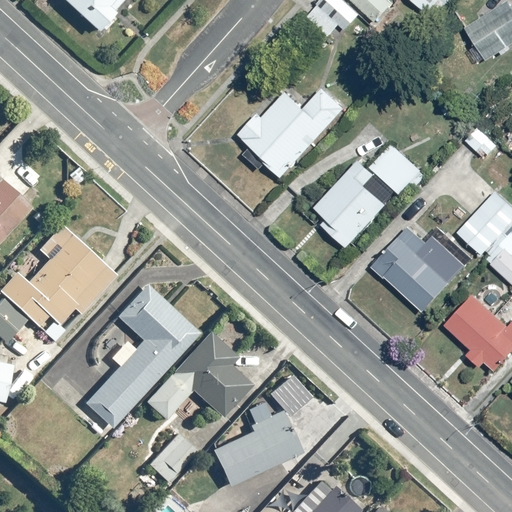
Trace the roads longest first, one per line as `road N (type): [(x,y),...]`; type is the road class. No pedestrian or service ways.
road 1 (tertiary): [(124,149),(511,503)]
road 2 (residential): [(124,149),(255,0)]
road 3 (tertiary): [(0,34),(124,149)]
